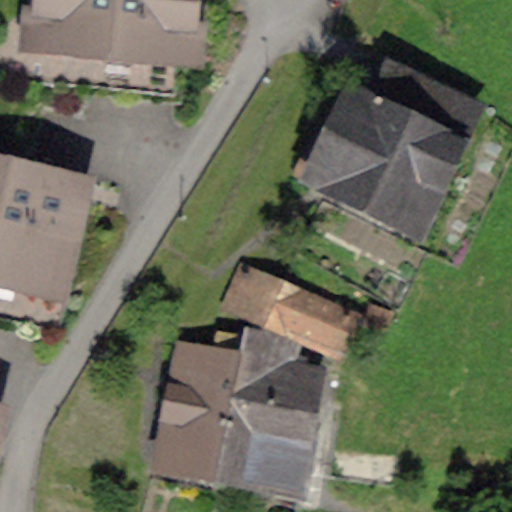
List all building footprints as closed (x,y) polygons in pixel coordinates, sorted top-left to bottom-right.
[(47,0),(39,78),(177,92),(186,0),(47,0)] [(349,89),(310,172),(419,224),(464,130),(454,125),(466,100),(387,63),(370,99),(349,89)] [(0,172),(0,315),(44,325),(76,190),(0,172)] [(268,313),(282,280),(243,263),(229,295),(268,313)] [(339,344),(353,312),(282,280),(268,313),(339,344)] [(172,461),(218,470),(244,334),(218,329),(214,350),(180,343),(159,457),(172,461)] [(291,351),(287,344),(244,334),(218,470),(296,485),(318,369),(289,364),(291,351)]
